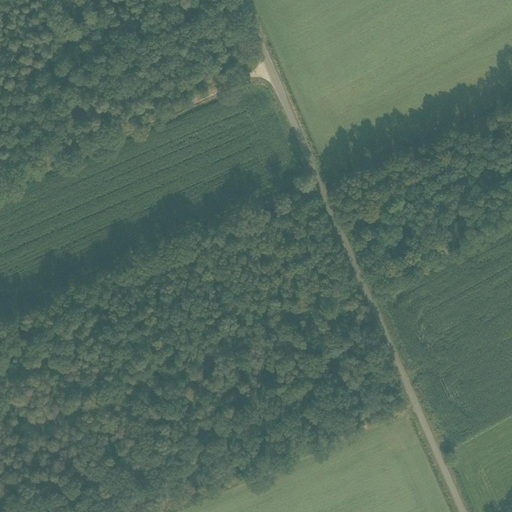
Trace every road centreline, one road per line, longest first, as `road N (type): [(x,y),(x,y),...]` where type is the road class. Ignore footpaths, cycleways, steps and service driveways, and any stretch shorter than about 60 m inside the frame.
road 1 (unclassified): [(463,511),(240,0)]
road 2 (track): [(0,187),(268,69)]
